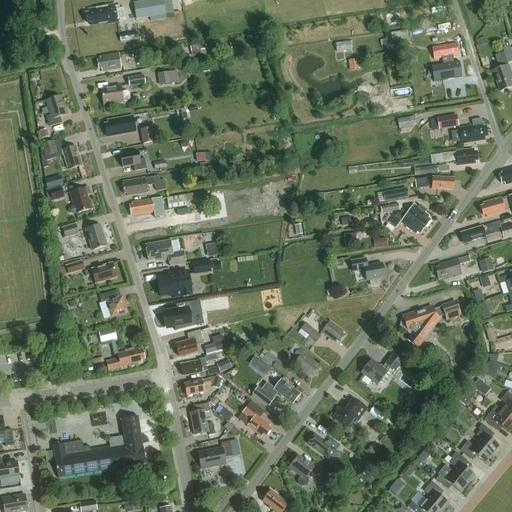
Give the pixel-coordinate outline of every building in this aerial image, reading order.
[(136,20),(165,15),(165,10),(162,0),(158,0),(133,4),(136,20)] [(171,0),(162,0),(165,10),(173,8),(171,0)] [(91,23),(91,26),(108,24),(108,25),(117,23),(114,5),(96,8),(96,9),(89,10),(89,14),(85,15),(87,24),(91,23)] [(387,45),(406,43),(405,31),(386,33),(387,45)] [(138,33),(126,34),(128,42),(139,40),(138,33)] [(485,38),(477,41),(478,46),(487,43),(485,38)] [(338,49),(352,49),(352,41),(338,41),(338,49)] [(435,48),(432,48),(433,56),(437,56),(437,59),(441,58),(449,57),(453,57),(458,56),(455,41),(435,44),(435,48)] [(205,44),(190,46),(192,56),(201,54),(200,50),(206,49),(205,44)] [(102,72),(121,69),(120,60),(125,59),(124,53),(100,57),(100,61),(97,61),(98,70),(101,69),(102,72)] [(358,57),(350,59),(352,68),(360,67),(358,57)] [(434,66),(431,66),(434,82),(437,82),(448,80),(448,79),(454,78),(454,79),(461,78),(459,62),(454,62),(453,57),(449,57),(441,58),(442,64),(434,66)] [(499,64),(501,69),(509,66),(508,64),(508,61),(499,64)] [(511,89),(511,82),(511,80),(511,79),(511,74),(510,66),(509,66),(501,69),(494,71),(501,93),(511,89)] [(159,73),(157,73),(159,86),(179,83),(177,70),(171,71),(159,73)] [(130,86),(145,84),(143,75),(128,77),(130,86)] [(109,90),(101,91),(103,104),(123,101),(123,102),(124,101),(124,102),(127,101),(129,100),(130,98),(129,93),(127,92),(125,91),(121,92),(120,86),(109,88),(109,90)] [(448,90),(441,91),(443,103),(450,102),(448,90)] [(60,118),(66,116),(60,97),(46,102),(50,116),(47,117),(50,127),(62,124),(60,118)] [(185,108),(175,110),(176,112),(176,115),(181,114),(183,120),(187,119),(185,108)] [(456,116),(437,119),(438,129),(438,130),(458,127),(456,116)] [(106,134),(109,134),(110,137),(136,132),(133,117),(107,121),(107,125),(105,125),(106,134)] [(414,117),(397,120),(399,129),(416,126),(414,117)] [(482,119),(472,121),(473,127),(459,129),(462,144),(485,140),(485,138),(488,137),(486,127),(483,128),(482,119)] [(152,128),(140,130),(143,145),(155,143),(152,128)] [(40,146),(39,147),(41,158),(42,158),(45,157),(47,161),(64,156),(68,170),(82,166),(76,147),(55,154),(52,142),(41,145),(41,146),(40,146)] [(457,162),(458,167),(475,164),(475,162),(478,161),(477,153),(474,153),(474,150),(440,155),(441,164),(457,162)] [(145,159),(140,160),(138,152),(120,156),(123,168),(133,166),(134,172),(147,169),(145,159)] [(204,153),(195,155),(196,163),(206,161),(204,153)] [(440,155),(430,156),(431,165),(441,164),(440,155)] [(166,161),(154,163),(155,170),(167,168),(166,161)] [(419,175),(438,173),(437,166),(418,169),(419,175)] [(504,183),(505,186),(511,183),(511,169),(501,172),(502,175),(499,176),(501,184),(504,183)] [(126,194),(127,197),(147,193),(146,186),(155,185),(155,187),(157,191),(166,190),(164,181),(160,182),(159,177),(145,180),(145,178),(123,182),(123,185),(122,185),(124,195),(126,194)] [(454,179),(431,178),(417,180),(418,189),(433,187),(433,190),(453,191),(454,179)] [(74,215),(76,214),(91,210),(87,196),(91,195),(88,188),(70,193),(74,206),(71,207),(68,209),(69,214),(74,215)] [(50,192),(53,201),(64,198),(62,189),(50,192)] [(385,203),(389,202),(408,198),(407,189),(383,193),(385,203)] [(185,195),(167,198),(168,209),(187,206),(187,202),(201,200),(205,199),(204,192),(200,193),(185,195)] [(320,195),(314,196),(315,203),(316,209),(325,207),(324,194),(320,195)] [(162,198),(151,199),(153,214),(154,219),(165,217),(162,198)] [(131,217),(153,214),(151,199),(132,202),(133,205),(129,206),(131,217)] [(483,204),(484,206),(480,207),(483,216),(486,215),(487,218),(505,213),(501,199),(483,204)] [(398,204),(380,208),(381,214),(400,211),(398,204)] [(426,228),(431,221),(428,219),(430,217),(425,213),(427,211),(420,205),(418,208),(414,205),(407,214),(426,228)] [(420,235),(426,228),(407,214),(403,211),(400,215),(398,213),(395,217),(393,215),(391,217),(387,222),(387,224),(388,225),(395,230),(401,223),(416,235),(418,233),(420,235)] [(351,217),(341,219),(342,226),(352,225),(351,217)] [(511,225),(501,229),(500,223),(483,228),(483,227),(461,234),(464,245),(486,238),(486,237),(502,233),(504,239),(511,236),(511,225)] [(62,229),(65,239),(79,235),(76,225),(62,229)] [(301,225),(294,226),(296,236),(302,235),(301,225)] [(92,251),(107,247),(100,226),(86,230),(92,251)] [(356,233),(344,235),(345,243),(357,242),(356,233)] [(148,261),(156,260),(157,262),(168,260),(170,267),(185,264),(183,253),(172,254),(170,242),(145,246),(148,261)] [(62,250),(57,251),(60,262),(66,260),(64,251),(62,250)] [(460,266),(471,263),(469,257),(438,265),(439,268),(435,269),(438,281),(462,274),(460,266)] [(342,259),(335,261),(336,267),(344,266),(342,259)] [(379,279),(385,278),(382,264),(368,267),(366,259),(351,262),(353,273),(365,271),(367,282),(370,281),(371,287),(373,288),(379,287),(380,285),(379,279)] [(491,259),(480,262),(483,274),(494,271),(491,259)] [(65,266),(68,273),(68,274),(84,269),(82,261),(65,266)] [(195,275),(211,272),(209,262),(193,265),(195,275)] [(220,262),(212,263),(213,271),(221,270),(220,262)] [(112,264),(85,272),(86,277),(93,275),(96,285),(117,278),(112,264)] [(192,295),(188,272),(172,275),(173,278),(157,280),(160,297),(175,295),(176,298),(182,297),(182,298),(191,297),(191,296),(192,295)] [(511,280),(510,275),(498,278),(503,295),(509,294),(511,292),(511,280)] [(488,276),(480,278),(483,288),(491,286),(488,276)] [(483,288),(476,290),(479,300),(485,298),(483,288)] [(118,291),(100,297),(102,303),(106,302),(111,318),(128,313),(122,297),(120,297),(118,291)] [(406,341),(417,349),(440,319),(438,318),(444,316),(446,322),(461,316),(455,301),(440,306),(441,308),(433,311),(431,307),(402,317),(399,326),(410,335),(406,341)] [(196,326),(193,314),(189,315),(188,309),(187,309),(164,313),(166,327),(174,326),(175,331),(196,326)] [(488,310),(480,312),(483,320),(490,318),(488,310)] [(344,332),(330,322),(329,323),(324,319),(320,325),(324,328),(321,333),(335,343),(337,341),(339,343),(345,336),(342,334),(344,332)] [(306,323),(301,329),(316,342),(321,336),(306,323)] [(114,329),(98,333),(102,346),(111,344),(114,355),(117,354),(114,340),(117,340),(114,329)] [(197,352),(196,346),(204,344),(200,331),(187,335),(189,341),(176,345),(179,357),(197,352)] [(213,345),(204,347),(207,356),(226,351),(222,336),(211,338),(213,345)] [(137,364),(142,363),(141,361),(145,360),(142,351),(139,352),(138,350),(134,351),(133,350),(125,352),(125,353),(118,355),(119,360),(107,363),(109,371),(129,366),(129,368),(137,366),(137,364)] [(298,359),(293,365),(309,377),(311,375),(313,377),(319,369),(316,367),(318,365),(298,351),(294,356),(298,359)] [(272,369),(285,379),(290,372),(281,366),(283,364),(278,361),(277,361),(267,354),(263,352),(259,358),(262,361),(272,369)] [(377,386),(391,368),(395,371),(404,359),(395,352),(382,369),(371,360),(361,374),(377,386)] [(183,376),(207,371),(206,362),(217,360),(216,355),(204,357),(204,358),(199,360),(199,362),(181,365),(183,376)] [(255,357),(249,364),(255,368),(260,361),(255,357)] [(232,368),(229,360),(218,365),(221,373),(232,368)] [(481,372),(480,374),(481,374),(487,377),(492,364),(489,363),(488,363),(484,368),(481,372)] [(213,385),(212,387),(218,389),(222,379),(221,379),(216,377),(213,385)] [(475,385),(487,394),(493,387),(481,378),(475,385)] [(211,385),(210,379),(202,381),(202,382),(185,385),(187,396),(204,393),(203,387),(211,385)] [(300,394),(281,380),(274,389),(267,384),(262,390),(258,388),(253,394),(269,406),(274,400),(273,399),(277,393),(292,405),(300,394)] [(511,395),(507,392),(501,400),(506,405),(501,411),(511,419),(511,395)] [(152,398),(143,399),(144,405),(145,411),(154,410),(152,403),(152,398)] [(340,408),(332,419),(347,429),(352,423),(354,419),(358,422),(362,416),(360,415),(365,408),(352,398),(343,410),(340,408)] [(251,402),(241,415),(239,418),(241,419),(240,422),(247,427),(261,438),(263,435),(266,437),(271,430),(269,428),(270,426),(256,416),(261,410),(251,402)] [(205,413),(210,412),(208,404),(195,406),(196,413),(190,414),(194,436),(208,433),(209,436),(215,435),(213,424),(207,425),(205,413)] [(491,412),(484,420),(495,429),(498,424),(509,433),(511,429),(511,419),(501,411),(496,406),(491,412)] [(219,414),(219,415),(223,418),(229,412),(224,408),(223,410),(219,414)] [(0,435),(4,435),(5,447),(14,446),(12,430),(4,431),(2,417),(0,417),(0,435)] [(82,441),(53,446),(54,451),(56,460),(55,460),(58,476),(58,479),(128,468),(129,476),(147,473),(145,465),(146,465),(143,443),(142,443),(138,417),(122,420),(124,437),(120,438),(122,447),(111,449),(111,448),(91,451),(90,447),(84,448),(82,441)] [(488,437),(492,433),(482,425),(478,430),(480,431),(476,435),(480,439),(477,442),(492,454),(499,446),(488,437)] [(327,444),(317,436),(314,435),(307,444),(329,460),(340,446),(330,439),(327,444)] [(403,444),(403,436),(397,435),(397,437),(395,436),(395,442),(396,442),(396,444),(403,444)] [(225,458),(232,457),(229,440),(220,442),(222,449),(198,453),(201,470),(226,465),(225,458)] [(492,454),(477,442),(474,447),(468,442),(460,451),(473,461),(477,456),(485,463),(492,454)] [(429,445),(426,449),(434,455),(437,451),(429,445)] [(467,484),(474,475),(466,469),(470,464),(456,453),(451,459),(452,460),(450,464),(455,469),(453,472),(467,484)] [(314,461),(311,465),(298,456),(289,468),(300,477),(298,480),(298,484),(302,486),(306,486),(309,483),(308,478),(307,477),(311,472),(316,476),(319,472),(320,473),(324,468),(314,461)] [(0,457),(0,479),(20,476),(18,462),(2,464),(1,458),(0,457)] [(365,460),(360,467),(365,471),(370,464),(365,460)] [(447,481),(452,486),(460,492),(467,484),(453,472),(449,476),(443,471),(436,480),(443,486),(447,481)] [(441,511),(448,503),(438,494),(442,490),(432,482),(428,486),(430,489),(434,491),(430,496),(427,500),(441,511)] [(428,486),(424,491),(430,496),(434,491),(430,489),(428,486)] [(292,511),(295,509),(270,491),(262,502),(275,511),(283,511),(292,511)] [(4,511),(24,511),(28,511),(25,495),(2,499),(4,511)] [(424,511),(440,511),(441,511),(427,500),(420,508),(412,502),(408,507),(414,511),(423,511),(424,511)] [(81,504),(81,511),(83,511),(97,510),(96,502),(81,504)] [(401,503),(395,509),(398,511),(408,511),(410,510),(401,503)]
